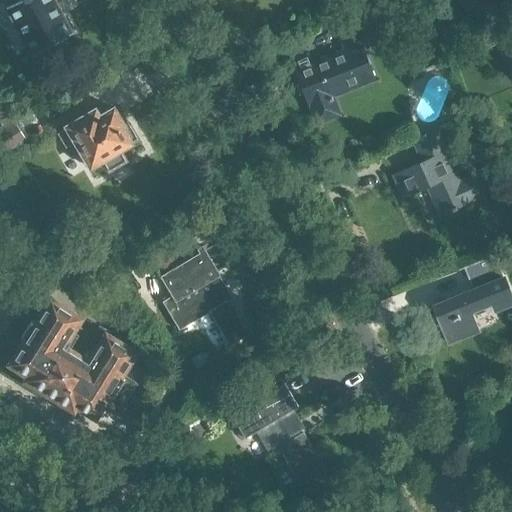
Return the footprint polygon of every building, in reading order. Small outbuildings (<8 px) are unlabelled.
[(7,0),(10,5),(9,6),(34,54),(74,33),(57,0),(7,0)] [(374,78),(364,50),(368,48),(357,16),(336,24),(346,51),(296,70),(308,99),(309,98),(314,111),(334,104),(331,95),(374,78)] [(396,46),(403,61),(412,56),(405,42),(396,46)] [(0,118),(11,113),(4,101),(0,102),(0,118)] [(96,109),(67,126),(68,128),(58,134),(66,147),(72,144),(78,154),(81,152),(90,168),(102,161),(109,172),(127,161),(120,150),(132,143),(123,127),(125,126),(114,108),(100,116),(96,109)] [(13,115),(0,123),(0,141),(8,153),(29,140),(13,115)] [(432,157),(394,174),(404,197),(432,184),(437,195),(433,198),(441,215),(454,210),(454,211),(459,209),(458,207),(466,204),(466,203),(482,196),(473,176),(461,181),(438,128),(414,139),(420,153),(429,150),(432,157)] [(125,245),(104,259),(115,276),(136,263),(125,245)] [(205,249),(160,276),(172,296),(163,302),(179,330),(209,312),(229,346),(250,333),(230,300),(233,298),(224,282),(220,284),(216,278),(221,275),(205,249)] [(511,295),(495,254),(460,268),(460,270),(467,267),(472,281),(475,289),(434,305),(449,341),(479,330),(471,311),(493,303),(496,311),(511,304),(511,295)] [(81,318),(51,299),(37,322),(32,321),(22,337),(25,342),(17,354),(12,363),(30,375),(28,380),(30,381),(33,387),(42,393),(48,393),(54,397),(57,402),(66,408),(71,407),(74,409),(77,405),(95,417),(102,405),(121,417),(129,404),(126,402),(138,383),(123,373),(136,353),(107,334),(103,340),(77,324),(81,318)] [(273,360),(256,368),(263,381),(280,372),(273,360)] [(285,382),(231,415),(246,438),(257,431),(271,455),(279,450),(288,464),(290,463),(302,483),(300,484),(301,487),(327,471),(304,432),(302,433),(297,425),(298,424),(291,411),(299,406),(285,382)]
